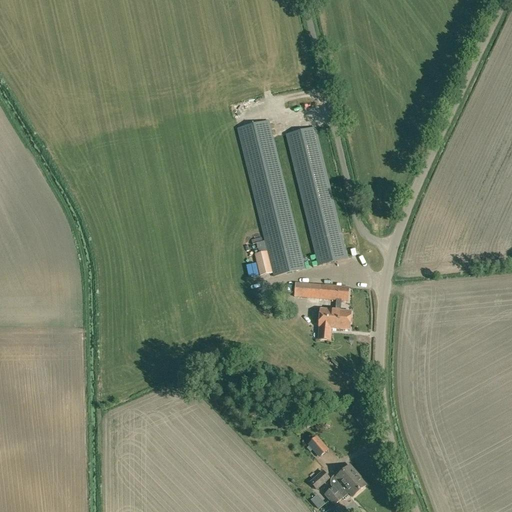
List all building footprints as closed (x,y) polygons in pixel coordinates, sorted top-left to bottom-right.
[(266,241),(274,273),(275,276),(305,269),(268,121),(238,129),(266,241)] [(318,266),(347,259),(315,128),(286,135),(318,266)] [(274,273),(266,241),(252,244),(254,250),(256,250),(257,254),(255,255),(261,276),(274,273)] [(296,283),(295,297),(337,300),(338,287),(296,283)] [(349,288),(338,287),(337,300),(336,310),(334,329),(350,330),(351,312),(340,311),(341,301),(348,301),(349,288)] [(331,329),(334,329),(336,310),(320,309),(319,327),(320,327),(319,339),(330,340),(331,329)] [(329,450),(317,437),(308,445),(319,458),(329,450)] [(330,500),(358,476),(357,475),(358,475),(350,466),(335,478),(339,483),(333,488),(325,494),(330,500)] [(330,479),(323,471),(310,483),(316,490),(330,479)] [(358,476),(330,500),(334,505),(342,498),(349,492),(353,497),(366,486),(358,476)]
